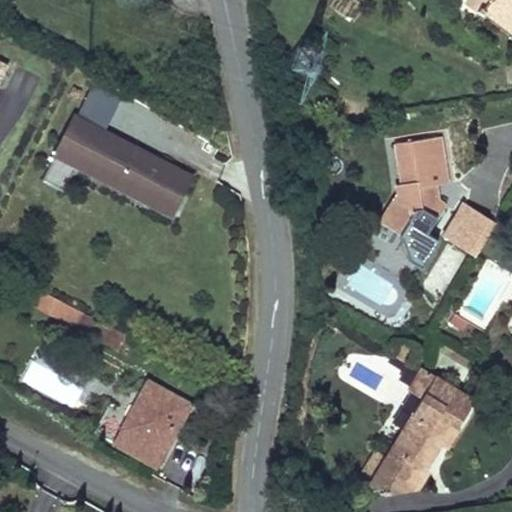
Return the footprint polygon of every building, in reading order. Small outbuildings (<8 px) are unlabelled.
[(511,0),(490,0),(494,2),(488,10),(484,6),(480,11),(511,37),(511,0)] [(0,91),(3,93),(12,75),(0,68),(0,91)] [(104,138),(122,105),(101,94),(83,127),(104,138)] [(83,127),(81,126),(68,149),(90,161),(83,174),(177,225),(197,188),(104,138),(83,127)] [(402,152),(404,161),(429,157),(431,164),(450,160),(447,143),(402,152)] [(83,174),(90,161),(68,149),(61,163),(83,174)] [(456,190),(450,160),(431,164),(429,157),(404,161),(409,188),(405,188),(408,203),(391,228),(429,254),(456,213),(442,204),(442,193),(456,190)] [(75,340),(120,363),(128,347),(59,312),(52,325),(76,338),(75,340)] [(23,376),(70,408),(87,382),(41,350),(23,376)] [(484,405),(445,381),(396,461),(411,470),(413,468),(431,479),(449,449),(462,428),(468,432),(484,405)] [(170,438),(178,422),(169,417),(175,406),(145,391),(114,453),(156,475),(174,440),(170,438)] [(174,440),(188,413),(175,406),(169,417),(178,422),(170,438),(174,440)] [(468,432),(462,428),(449,449),(459,455),(472,434),(468,432)]
